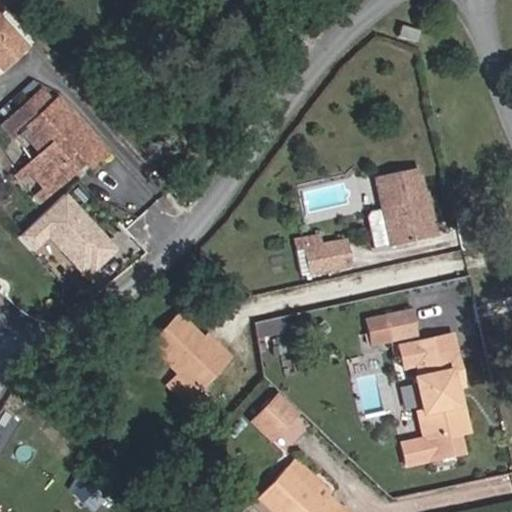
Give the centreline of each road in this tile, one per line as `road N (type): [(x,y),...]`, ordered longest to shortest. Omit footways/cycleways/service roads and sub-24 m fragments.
road 1 (residential): [(69,342),(184,246),(336,41),(385,0)]
road 2 (unknown): [(511,472),(364,506),(338,495),(290,443)]
